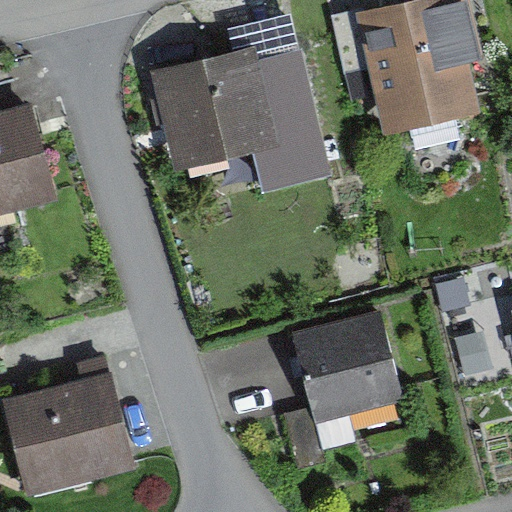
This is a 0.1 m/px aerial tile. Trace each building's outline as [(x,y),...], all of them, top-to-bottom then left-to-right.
[(389,122),(471,103),(460,60),(475,57),(461,0),(436,0),(365,17),(364,11),(334,18),(345,71),(376,63),(389,122)] [(165,77),(184,154),(264,135),(245,58),(165,77)] [(0,197),(10,194),(13,203),(53,192),(29,108),(0,115),(0,197)] [(326,461),(314,415),(402,392),(382,315),(294,337),(312,406),(284,413),(298,468),(326,461)] [(88,461),(91,471),(130,461),(108,378),(8,403),(27,477),(88,461)]
